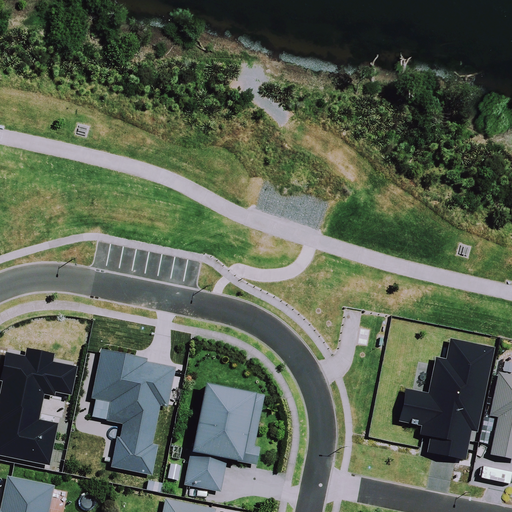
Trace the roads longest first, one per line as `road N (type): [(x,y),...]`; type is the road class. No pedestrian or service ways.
road 1 (residential): [(0,292),(73,278),(259,323),(282,339),(316,399),(314,479)]
road 2 (residential): [(314,479),(471,511)]
